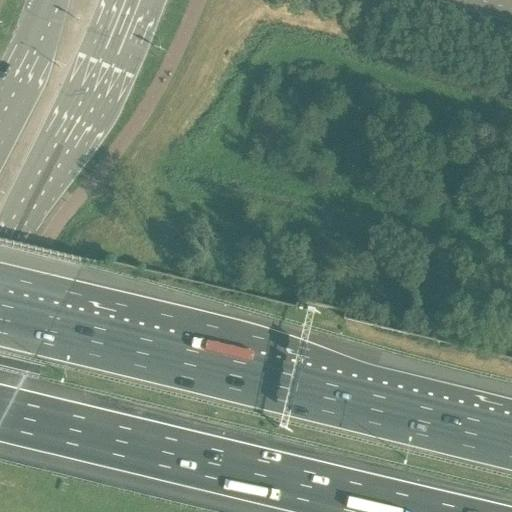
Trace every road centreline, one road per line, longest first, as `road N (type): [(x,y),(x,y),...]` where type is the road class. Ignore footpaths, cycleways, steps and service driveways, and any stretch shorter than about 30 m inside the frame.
road 1 (motorway): [(511,443),(0,318)]
road 2 (motorway): [(0,412),(395,511)]
road 3 (primary): [(0,253),(93,92),(132,0)]
